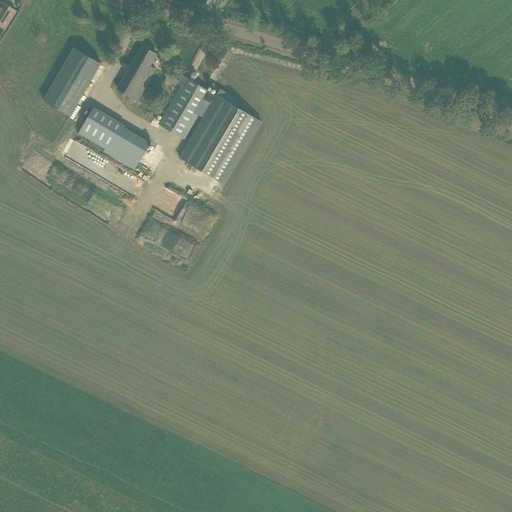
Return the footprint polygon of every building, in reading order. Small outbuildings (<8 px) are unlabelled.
[(197,0),(196,2),(212,11),(218,0),(197,0)] [(0,2),(0,35),(16,11),(0,1),(0,2)] [(150,66),(152,63),(157,54),(142,45),(137,54),(117,89),(138,101),(156,69),(150,66)] [(74,47),(43,100),(56,107),(70,116),(100,63),(87,55),(74,47)] [(216,95),(211,92),(210,92),(171,68),(164,80),(175,86),(177,83),(181,86),(158,124),(183,139),(206,101),(211,104),(179,158),(224,185),(261,121),(235,106),(239,100),(220,89),(216,95)] [(95,107),(78,134),(103,148),(119,121),(95,107)] [(118,122),(103,148),(106,150),(105,152),(135,170),(151,143),(125,128),(126,127),(118,122)]
